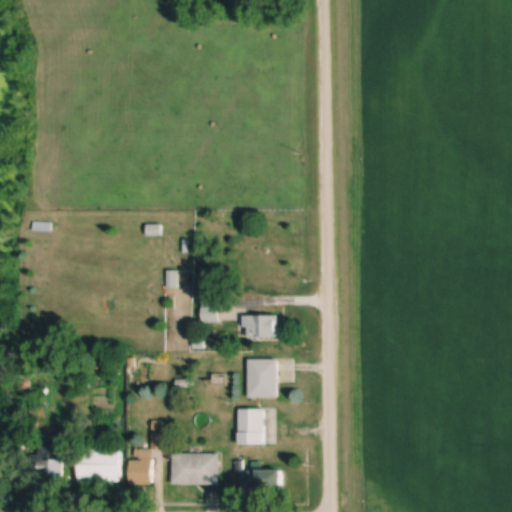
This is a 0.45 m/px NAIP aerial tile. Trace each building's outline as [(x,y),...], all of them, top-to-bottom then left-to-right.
[(35,230),(53,230),(53,221),(35,221),(35,230)] [(204,322),(221,322),(221,300),(204,300),(204,322)] [(279,315),(246,315),(246,338),(279,338),(279,315)] [(250,359),(250,399),(279,399),(279,359),(250,359)] [(267,409),(241,409),(241,445),(267,445),(267,409)] [(40,483),(66,483),(66,446),(40,446),(40,483)] [(122,447),(80,447),(80,482),(122,482),(122,447)] [(132,484),(154,484),(154,449),(132,449),(132,484)] [(222,485),(222,453),(175,453),(175,485),(222,485)] [(283,470),(247,470),(247,493),(283,493),(283,470)]
